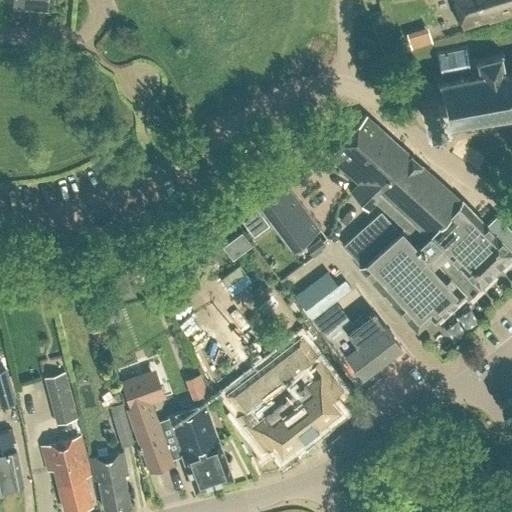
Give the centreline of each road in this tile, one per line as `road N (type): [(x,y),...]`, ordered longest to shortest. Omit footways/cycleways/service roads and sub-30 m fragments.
road 1 (residential): [(338,84),(282,91),(207,143),(87,205),(0,221)]
road 2 (residential): [(511,210),(362,93),(338,84)]
road 3 (tertiary): [(316,472),(473,375)]
road 4 (tertiary): [(180,511),(316,472)]
